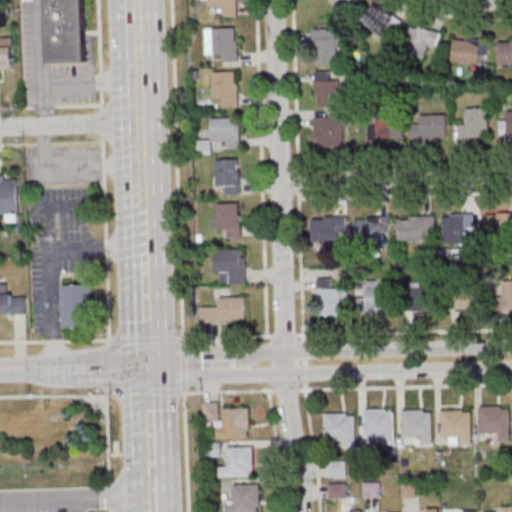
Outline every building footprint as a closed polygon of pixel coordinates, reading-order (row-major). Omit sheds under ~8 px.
[(47,0),(49,63),(86,63),(85,0),(47,0)] [(209,0),(209,7),(221,7),(221,16),(238,16),(237,0),(209,0)] [(390,41),(403,21),(374,3),(361,22),(390,41)] [(425,59),(430,46),(437,49),(442,35),(413,26),(404,53),(425,59)] [(239,61),(239,28),(206,28),(206,53),(217,53),(217,61),(239,61)] [(339,29),(314,29),(314,64),(339,64),(339,29)] [(14,38),(2,38),(2,48),(0,47),(0,78),(4,78),(4,67),(14,67),(14,38)] [(480,64),(480,56),(489,56),(489,41),(454,41),(454,64),(480,64)] [(511,65),(511,41),(499,41),(499,65),(511,65)] [(213,71),(213,98),(223,98),(223,107),(238,107),(238,71),(213,71)] [(316,71),(316,105),(340,105),(340,79),(331,79),(331,71),(316,71)] [(458,125),(458,139),(489,139),(489,109),(466,109),(466,125),(458,125)] [(345,113),(316,113),(316,147),(345,147),(345,113)] [(414,139),(447,139),(447,116),(414,116),(414,139)] [(403,139),(403,117),(368,117),(368,139),(403,139)] [(211,118),(211,139),(222,139),(222,148),(241,148),(241,118),(211,118)] [(241,159),(217,159),(217,184),(226,184),(226,194),(241,194),(241,159)] [(0,176),(4,176),(4,181),(16,181),(18,214),(0,214),(0,176)] [(511,232),(511,212),(486,213),(486,232),(511,232)] [(474,231),(474,214),(444,214),(444,243),(465,243),(465,231),(474,231)] [(425,240),(425,229),(435,229),(435,216),(398,216),(398,240),(425,240)] [(312,241),(346,241),(346,218),(312,218),(312,241)] [(390,218),(356,218),(356,235),(390,235),(390,218)] [(217,282),(247,282),(247,249),(217,249),(217,282)] [(318,279),(318,315),(348,315),(348,289),(332,289),(332,279),(318,279)] [(359,298),(359,312),(392,312),(392,289),(378,289),(378,281),(366,281),(366,298),(359,298)] [(511,310),(511,281),(502,281),(502,311),(511,310)] [(493,282),(453,282),(453,302),(493,302),(493,282)] [(0,314),(28,315),(29,294),(7,293),(7,284),(0,283),(0,314)] [(62,328),(94,328),(94,284),(62,284),(62,328)] [(433,285),(406,285),(406,310),(433,310),(433,285)] [(201,307),(201,323),(246,323),(246,296),(219,296),(219,307),(201,307)] [(479,406),(480,433),(499,432),(499,442),(511,441),(509,407),(501,408),(501,406),(479,406)] [(225,407),(225,427),(216,428),(216,438),(251,438),(251,407),(225,407)] [(364,409),(365,436),(383,435),(384,445),(395,444),(394,411),(386,411),(386,409),(364,409)] [(402,410),(403,436),(422,435),(422,445),(433,445),(432,411),(424,411),(424,409),(402,410)] [(441,410),(442,436),(461,436),(461,445),(472,445),(471,411),(463,412),(463,409),(441,410)] [(324,414),(325,440),(344,439),(344,449),(356,448),(355,415),(347,415),(346,413),(324,414)] [(230,446),(230,466),(220,466),(220,477),(255,477),(255,446),(230,446)] [(328,477),(346,477),(346,460),(328,460),(328,477)] [(329,499),(347,499),(347,482),(329,482),(329,499)] [(381,482),(364,482),(364,498),(381,498),(381,482)] [(226,511),(261,511),(261,483),(236,483),(236,494),(227,494),(226,511)] [(404,498),(416,498),(416,485),(404,485),(404,498)]
